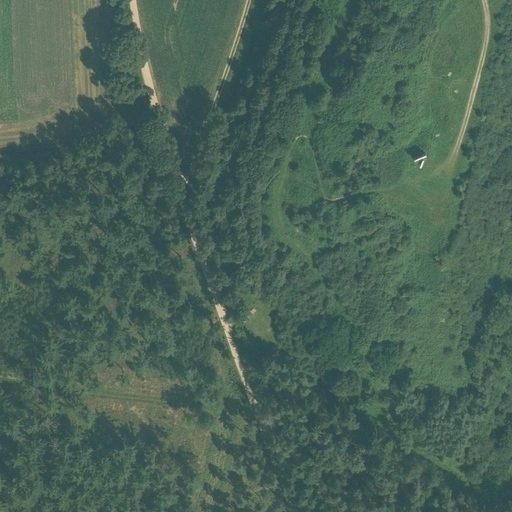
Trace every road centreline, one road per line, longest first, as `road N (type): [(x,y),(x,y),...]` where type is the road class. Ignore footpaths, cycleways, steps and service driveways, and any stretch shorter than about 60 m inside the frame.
road 1 (track): [(182,196),(250,0)]
road 2 (track): [(182,196),(134,0)]
road 3 (track): [(296,511),(227,323)]
road 4 (track): [(355,325),(279,215),(286,160)]
road 5 (track): [(0,380),(169,402)]
road 6 (track): [(295,138),(350,0)]
road 7 (track): [(227,323),(182,196)]
